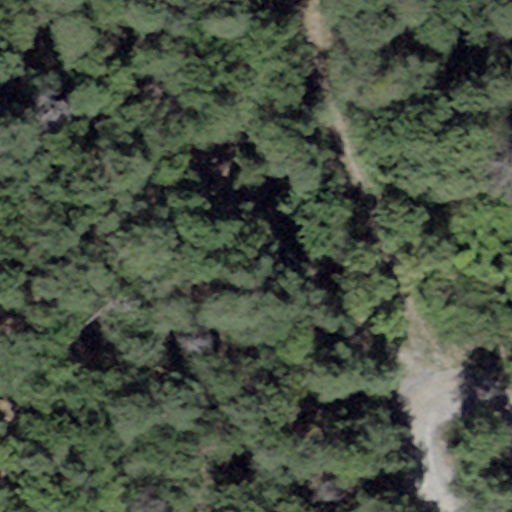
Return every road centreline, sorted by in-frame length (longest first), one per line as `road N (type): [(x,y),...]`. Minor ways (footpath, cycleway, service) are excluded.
road 1 (track): [(87,0),(270,249),(420,393)]
road 2 (track): [(290,0),(396,283),(445,367)]
road 3 (track): [(511,431),(479,382),(445,367),(420,393),(429,457),(455,511)]
